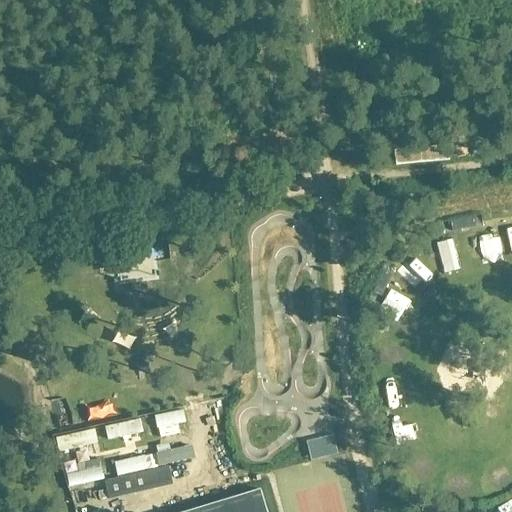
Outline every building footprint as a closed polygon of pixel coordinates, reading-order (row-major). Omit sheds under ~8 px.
[(473,185),(455,187),(456,195),(475,192),(473,185)] [(473,219),(461,221),(463,230),(475,228),(473,219)] [(463,230),(461,221),(449,223),(451,232),(463,230)] [(500,264),(497,236),(478,238),(481,266),(500,264)] [(443,276),(460,271),(452,243),(435,248),(443,276)] [(424,292),(435,282),(417,263),(406,274),(424,292)] [(378,284),(386,288),(391,277),(383,273),(378,284)] [(386,288),(378,284),(373,295),(381,299),(386,288)] [(386,348),(386,367),(404,367),(404,348),(386,348)] [(390,407),(407,409),(409,395),(401,394),(392,392),(390,407)] [(108,500),(174,484),(169,466),(104,482),(108,500)] [(504,492),(511,486),(511,479),(507,470),(495,476),(504,492)] [(265,511),(259,492),(192,511),(265,511)]
